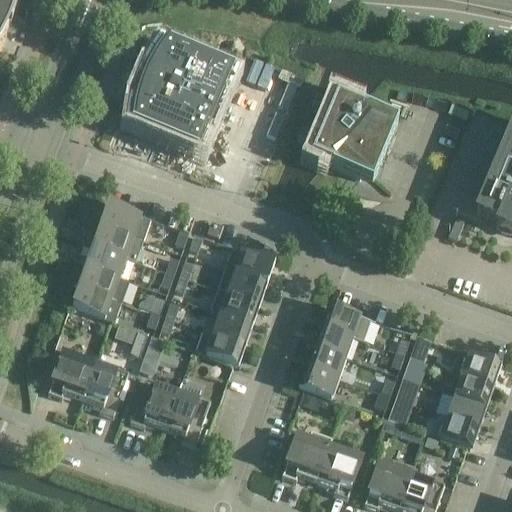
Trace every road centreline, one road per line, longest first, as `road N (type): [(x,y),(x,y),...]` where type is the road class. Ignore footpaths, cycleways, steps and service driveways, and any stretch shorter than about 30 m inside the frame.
road 1 (residential): [(307,264),(304,241),(286,233),(50,150)]
road 2 (residential): [(219,511),(307,264)]
road 3 (tertiary): [(0,434),(219,511)]
road 4 (residential): [(511,336),(307,264)]
road 5 (secondary): [(311,0),(511,41)]
road 6 (tertiary): [(50,150),(112,0)]
road 7 (tertiary): [(82,0),(26,141)]
road 8 (tertiary): [(0,292),(50,150)]
